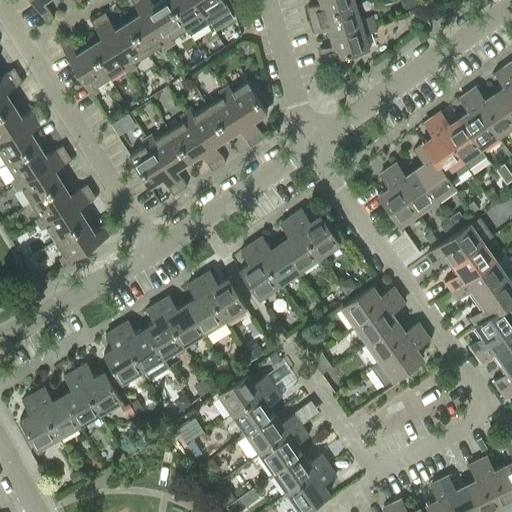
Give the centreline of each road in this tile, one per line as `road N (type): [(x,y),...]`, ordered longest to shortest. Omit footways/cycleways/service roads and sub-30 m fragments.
road 1 (residential): [(311,150),(493,410)]
road 2 (residential): [(154,251),(0,6)]
road 3 (residential): [(311,150),(511,9)]
road 4 (residential): [(154,251),(311,150)]
road 5 (residential): [(0,342),(154,251)]
road 6 (residential): [(311,150),(269,0)]
road 7 (residential): [(374,472),(493,410)]
road 8 (residential): [(374,472),(296,363)]
